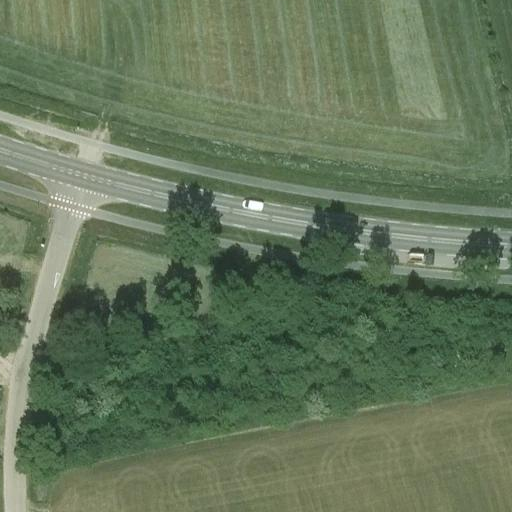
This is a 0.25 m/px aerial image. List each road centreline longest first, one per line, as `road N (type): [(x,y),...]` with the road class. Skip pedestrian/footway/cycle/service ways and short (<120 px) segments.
road 1 (primary): [(511,247),(297,224),(80,176)]
road 2 (unclassified): [(80,176),(16,411),(14,511)]
